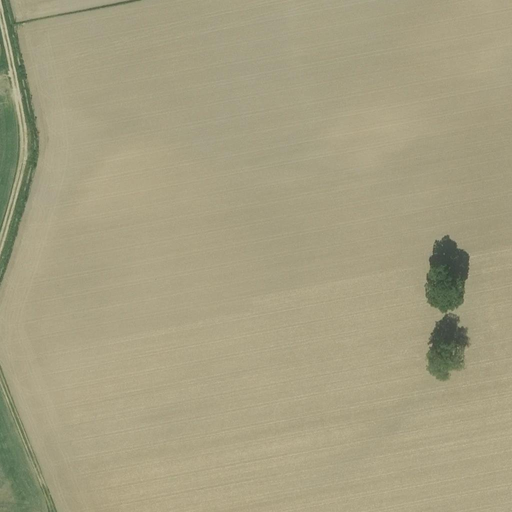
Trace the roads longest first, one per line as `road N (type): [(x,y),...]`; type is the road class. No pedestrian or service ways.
road 1 (track): [(0,12),(24,153),(0,241)]
road 2 (track): [(0,376),(52,511)]
